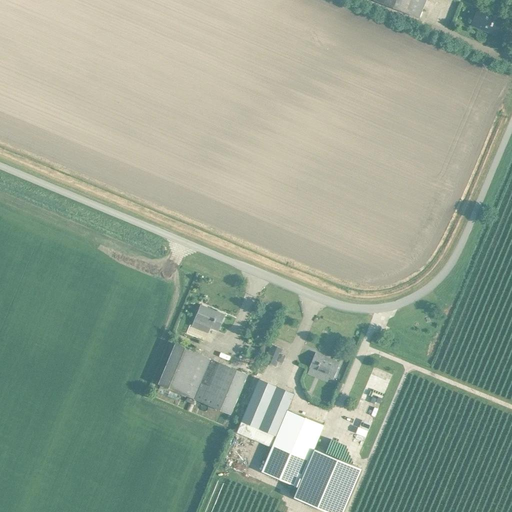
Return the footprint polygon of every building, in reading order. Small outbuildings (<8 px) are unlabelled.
[(372,0),(419,18),(426,0),(372,0)] [(495,35),(501,19),(477,9),(470,25),(495,35)] [(218,331),(224,315),(200,305),(191,326),(208,333),(210,327),(218,331)] [(174,344),(158,384),(187,396),(185,401),(192,404),(194,399),(211,359),(174,344)] [(282,349),(271,344),(264,361),(275,366),(282,349)] [(332,379),(339,363),(315,352),(308,369),(332,379)] [(211,359),(194,399),(230,414),(246,374),(211,359)] [(258,379),(240,421),(259,429),(277,387),(258,379)] [(276,436),(287,410),(293,394),(277,387),(259,429),(276,436)] [(347,404),(344,409),(353,413),(355,407),(347,404)] [(297,487),(323,425),(287,410),(276,436),(272,446),(261,472),(297,487)] [(341,511),(359,469),(313,450),(293,498),(327,511),(341,511)]
